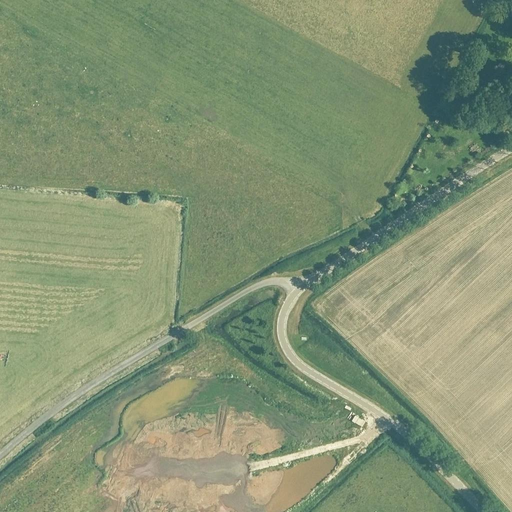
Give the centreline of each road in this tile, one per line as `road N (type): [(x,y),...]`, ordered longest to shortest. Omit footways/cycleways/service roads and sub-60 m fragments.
road 1 (unclassified): [(0,454),(109,372),(239,294),(275,280),(299,288)]
road 2 (unclassified): [(482,511),(411,438),(291,356),(282,317),(299,288)]
road 3 (unclassified): [(299,288),(511,148)]
